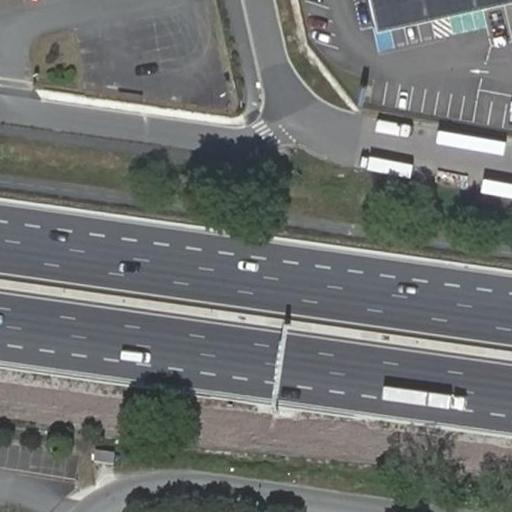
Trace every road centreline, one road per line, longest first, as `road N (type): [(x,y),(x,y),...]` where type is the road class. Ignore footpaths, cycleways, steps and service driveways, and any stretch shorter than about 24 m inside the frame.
road 1 (motorway): [(0,315),(511,388)]
road 2 (motorway): [(511,316),(0,244)]
road 3 (unclassified): [(260,0),(294,120),(322,135),(511,171)]
road 4 (unknown): [(511,82),(386,63),(351,32),(334,0)]
road 5 (unclassified): [(314,511),(197,496),(155,498),(120,511)]
road 6 (unknown): [(5,26),(154,0)]
